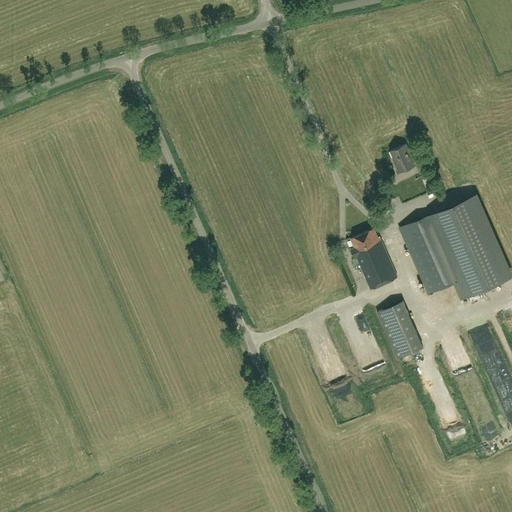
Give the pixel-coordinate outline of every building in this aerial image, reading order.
[(416,164),(407,143),(391,150),(396,161),(395,161),(399,171),(416,164)] [(511,271),(478,193),(451,204),(400,227),(428,292),(453,281),(461,298),(511,275),(511,271)] [(374,227),(351,237),(355,246),(351,248),(356,257),(358,257),(371,286),(398,275),(381,236),(378,237),(374,227)] [(334,249),(343,248),(342,239),(333,241),(334,249)] [(421,340),(405,293),(379,302),(395,349),(421,340)] [(471,322),(476,342),(492,337),(487,317),(471,322)] [(463,335),(468,332),(465,326),(460,329),(463,335)] [(445,419),(452,438),(468,432),(461,413),(445,419)] [(495,436),(486,439),(491,452),(499,449),(495,436)]
